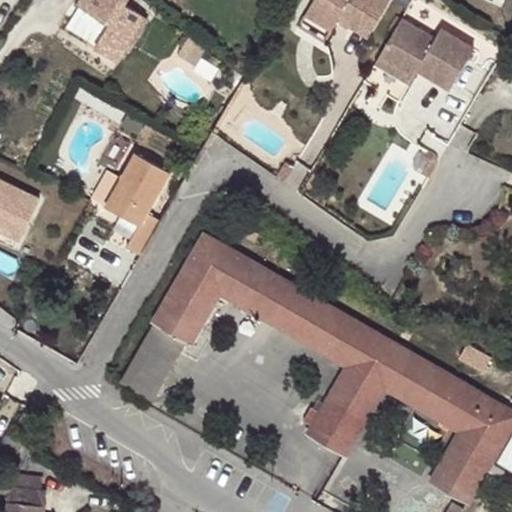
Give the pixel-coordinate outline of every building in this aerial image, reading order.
[(94,44),(111,55),(138,13),(121,2),(122,0),(80,0),(78,3),(108,22),(94,44)] [(353,23),(369,32),(388,1),(386,0),(313,0),(304,15),(328,30),(336,18),(350,27),(353,23)] [(78,3),(64,25),(94,44),(108,22),(78,3)] [(322,39),(328,30),(304,15),(298,25),(322,39)] [(401,19),(377,57),(411,79),(415,74),(426,80),(447,93),(472,53),(452,40),(421,21),(415,28),(401,19)] [(366,37),(369,32),(353,23),(350,27),(366,37)] [(182,40),(173,56),(190,66),(199,51),(182,40)] [(377,57),(373,65),(406,87),(411,79),(377,57)] [(81,117),(55,163),(85,180),(112,134),(81,117)] [(138,224),(137,226),(147,230),(154,218),(145,213),(169,172),(134,152),(119,178),(124,181),(109,207),(138,224)] [(281,162),(271,176),(279,182),(289,168),(281,162)] [(90,197),(109,207),(124,181),(119,178),(106,170),(90,197)] [(0,231),(14,239),(35,196),(0,179),(0,231)] [(344,441),(383,371),(461,412),(432,465),(469,485),(482,461),(483,460),(491,444),(511,406),(511,392),(197,224),(119,375),(150,392),(181,334),(185,336),(214,281),(346,351),(320,399),(309,393),(300,411),(310,417),(308,421),(344,441)] [(147,230),(137,226),(125,247),(134,252),(147,230)] [(483,460),(482,461),(493,468),(504,451),(491,444),(483,460)] [(440,505),(451,511),(463,489),(452,483),(440,505)] [(48,511),(51,494),(16,488),(11,511),(48,511)]
